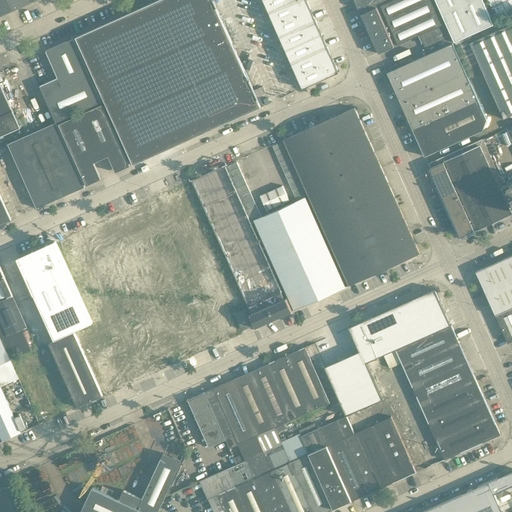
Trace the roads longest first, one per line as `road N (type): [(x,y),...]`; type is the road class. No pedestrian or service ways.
road 1 (unclassified): [(0,465),(448,262)]
road 2 (unclassified): [(0,241),(364,80)]
road 3 (unclassified): [(448,262),(364,80)]
road 4 (unclassified): [(511,408),(448,262)]
road 5 (unclassified): [(380,511),(511,452)]
